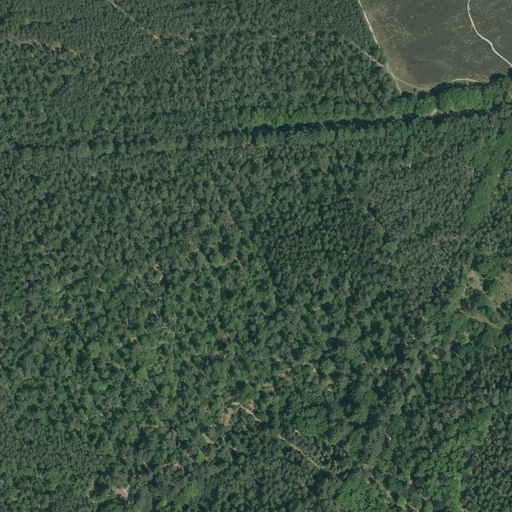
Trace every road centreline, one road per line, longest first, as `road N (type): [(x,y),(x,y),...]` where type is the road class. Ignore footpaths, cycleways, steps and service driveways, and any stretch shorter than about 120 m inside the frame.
road 1 (track): [(421,121),(0,142)]
road 2 (track): [(161,42),(330,36),(386,65)]
road 3 (track): [(0,44),(114,62),(142,57),(161,42)]
